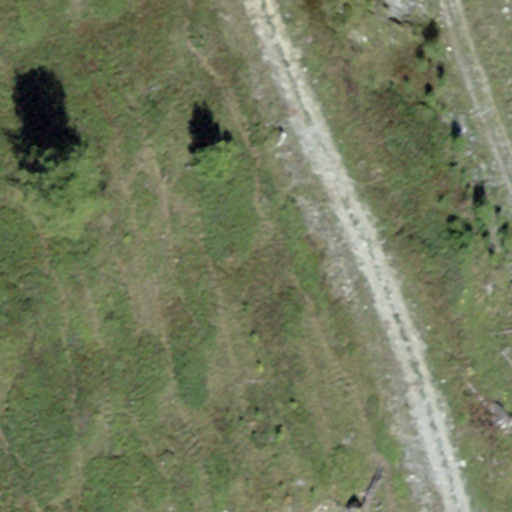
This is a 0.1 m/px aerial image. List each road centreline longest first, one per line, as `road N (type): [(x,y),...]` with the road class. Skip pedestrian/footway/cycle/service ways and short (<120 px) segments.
road 1 (track): [(290,0),(484,511)]
road 2 (track): [(511,125),(464,0)]
